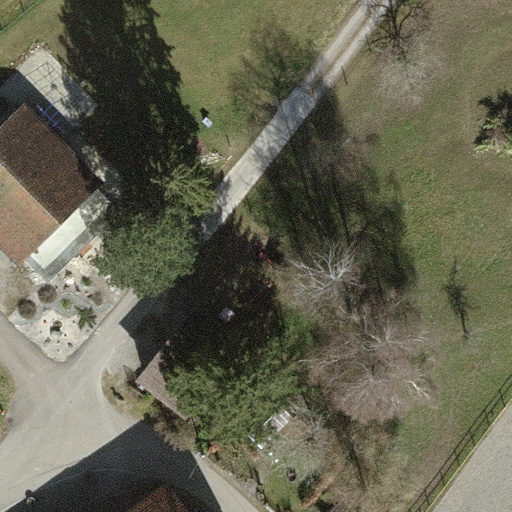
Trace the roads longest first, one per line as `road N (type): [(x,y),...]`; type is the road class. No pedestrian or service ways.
road 1 (residential): [(385,0),(68,418)]
road 2 (residential): [(240,511),(197,469),(68,418)]
